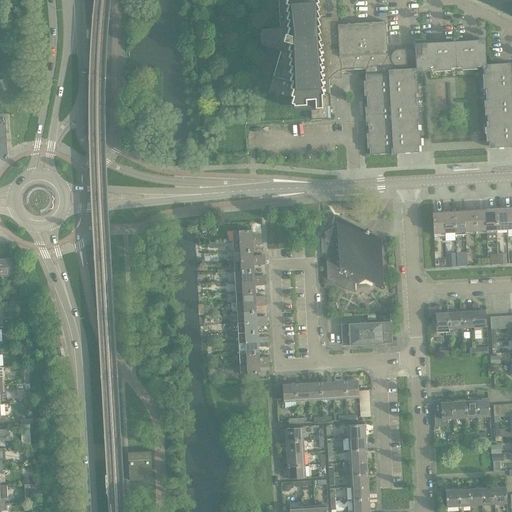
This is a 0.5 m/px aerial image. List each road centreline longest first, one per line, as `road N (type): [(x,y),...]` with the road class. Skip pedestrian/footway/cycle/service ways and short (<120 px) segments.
road 1 (unclassified): [(162,196),(407,183)]
road 2 (residential): [(318,365),(311,264),(276,266),(282,366)]
road 3 (tertiary): [(92,511),(86,390),(68,306)]
road 4 (tertiary): [(51,177),(68,0)]
road 5 (tertiary): [(50,0),(53,53),(30,175)]
road 6 (unclassified): [(426,511),(418,359)]
road 7 (residential): [(386,481),(380,361)]
